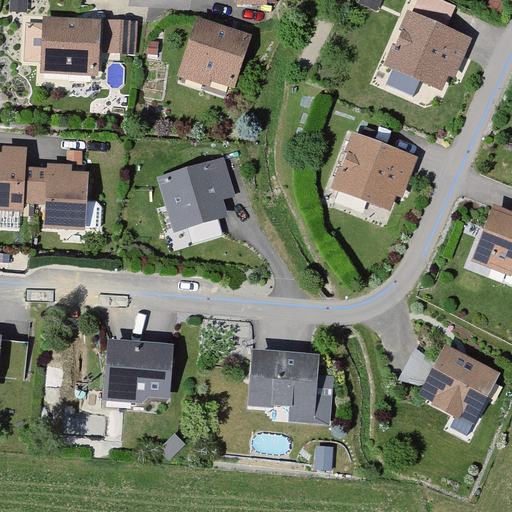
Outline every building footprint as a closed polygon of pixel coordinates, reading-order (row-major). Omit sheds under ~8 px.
[(27,11),(27,0),(12,0),(12,11),(27,11)] [(381,0),(360,0),(359,3),(377,12),(381,0)] [(405,20),(382,74),(440,99),(446,84),(454,87),(471,47),(405,20)] [(40,22),(37,78),(94,81),(96,25),(40,22)] [(102,23),(101,54),(120,55),(121,24),(102,23)] [(194,24),(176,82),(207,91),(209,83),(233,91),(249,41),(194,24)] [(350,140),(329,196),(388,218),(393,203),(401,206),(416,166),(350,140)] [(70,169),(86,168),(84,149),(69,150),(70,169)] [(0,216),(19,217),(25,208),(43,209),(42,234),(84,236),(86,178),(69,178),(69,170),(45,169),(45,175),(24,174),(25,154),(0,153),(0,156),(0,216)] [(156,182),(173,237),(225,220),(221,207),(234,202),(222,162),(156,182)] [(494,214),(471,267),(508,283),(511,274),(511,215),(510,221),(494,214)] [(104,346),(100,405),(142,408),(148,401),(166,402),(169,350),(104,346)] [(442,352),(417,401),(473,430),(498,380),(442,352)] [(253,356),(249,401),(291,405),(290,418),(329,422),(333,377),(317,376),(318,362),(253,356)] [(185,444),(175,434),(158,452),(169,462),(185,444)] [(333,447),(317,447),(316,469),(332,470),(333,447)]
